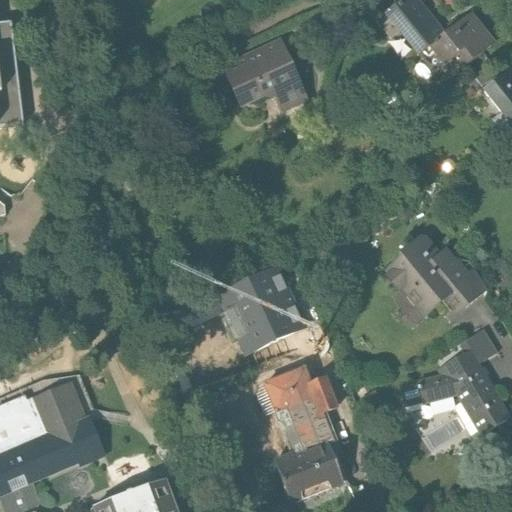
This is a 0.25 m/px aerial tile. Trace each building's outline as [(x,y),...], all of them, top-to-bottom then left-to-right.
[(388,18),(379,25),(390,40),(400,33),(435,75),(459,56),(468,66),(494,46),(470,16),(444,37),(414,0),(406,0),(387,16),(388,18)] [(0,216),(6,216),(5,207),(0,203),(0,128),(22,126),(10,24),(0,25),(0,216)] [(279,44),(224,70),(241,108),(263,97),(276,97),(282,111),(305,101),(294,76),(301,73),(294,57),(287,61),(279,44)] [(511,71),(484,93),(501,113),(492,120),(506,139),(511,134),(511,71)] [(408,256),(388,273),(391,275),(388,278),(387,281),(396,291),(399,291),(402,289),(417,307),(401,320),(411,331),(426,319),(426,314),(440,302),(453,317),(482,293),(459,265),(447,264),(444,260),(441,256),(434,255),(425,243),(418,242),(410,249),(408,256)] [(276,271),(218,298),(246,356),(303,329),(276,271)] [(460,347),(466,357),(469,355),(476,368),(497,355),(483,333),(460,347)] [(419,388),(401,392),(405,414),(424,409),(423,406),(457,397),(481,436),(508,420),(476,368),(469,355),(466,357),(439,373),(441,380),(418,386),(419,388)] [(291,455),(275,462),(283,483),(281,484),(289,504),(289,505),(346,483),(332,447),(333,447),(321,416),(335,410),(324,383),(310,388),(304,371),(264,386),(291,455)] [(83,425),(68,387),(25,405),(23,399),(0,409),(0,501),(3,511),(35,511),(38,505),(30,483),(76,463),(78,467),(103,456),(89,422),(83,425)] [(172,511),(162,483),(94,508),(95,511),(172,511)]
